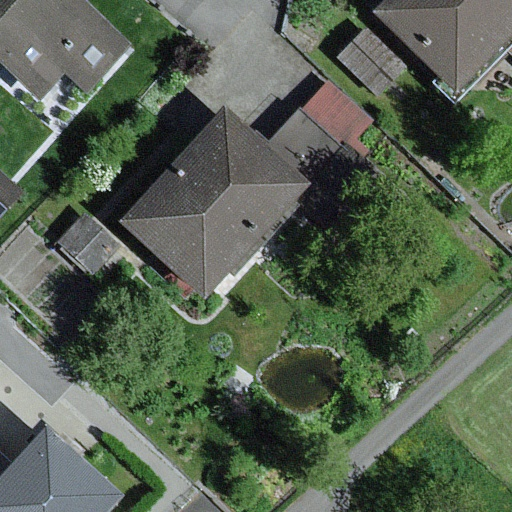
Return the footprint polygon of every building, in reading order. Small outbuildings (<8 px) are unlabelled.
[(127,47),(73,0),(0,0),(0,74),(34,104),(61,74),(84,94),(127,47)] [(511,0),(386,0),(369,18),(452,96),(505,39),(511,45),(511,0)] [(364,32),(334,63),(374,102),(404,71),(364,32)] [(324,82),(297,111),(343,152),(370,123),(324,82)] [(213,111),(107,232),(196,311),(303,190),(260,153),(213,111)] [(297,111),(260,153),(303,190),(360,239),(396,197),(343,152),(297,111)] [(0,177),(0,221),(22,197),(0,177)] [(81,216),(57,243),(88,272),(113,245),(81,216)] [(0,478),(0,511),(108,511),(116,504),(40,435),(8,469),(0,478)] [(0,461),(0,478),(8,469),(0,461)]
